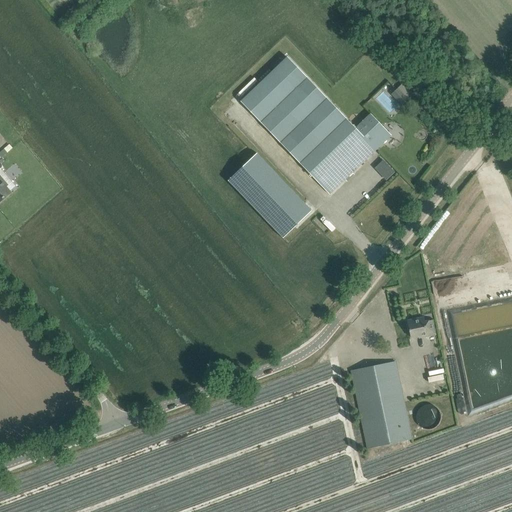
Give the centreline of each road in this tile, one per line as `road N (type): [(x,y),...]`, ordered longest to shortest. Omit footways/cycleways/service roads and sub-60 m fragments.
road 1 (tertiary): [(127,420),(320,344),(511,97)]
road 2 (unclassified): [(127,420),(0,268)]
road 3 (tertiary): [(0,466),(127,420)]
